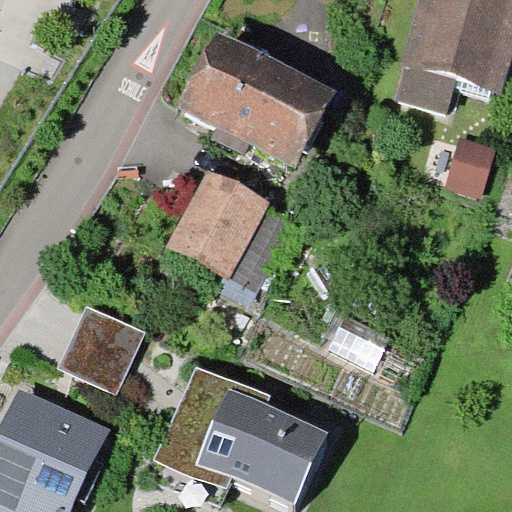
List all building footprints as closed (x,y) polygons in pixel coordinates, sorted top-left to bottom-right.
[(426,0),(404,75),(403,75),(394,107),(439,121),(449,89),(488,101),(511,22),(511,3),(500,0),(426,0)] [(282,176),(316,113),(214,58),(180,121),(282,176)] [(486,160),(459,152),(449,185),(476,194),(486,160)] [(254,218),(207,193),(172,257),(219,283),(254,218)] [(219,416),(191,476),(270,511),(294,511),(322,452),(257,422),(262,413),(230,398),(231,397),(192,379),(183,399),(219,416)] [(67,511),(96,450),(14,413),(0,442),(0,511),(67,511)]
